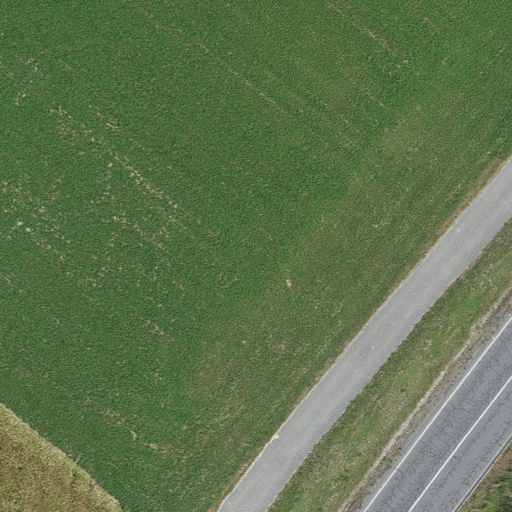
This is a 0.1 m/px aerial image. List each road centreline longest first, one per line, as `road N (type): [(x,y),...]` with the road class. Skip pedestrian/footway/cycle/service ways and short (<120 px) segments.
road 1 (track): [(244,511),(354,368),(511,191)]
road 2 (primary): [(511,378),(409,511)]
